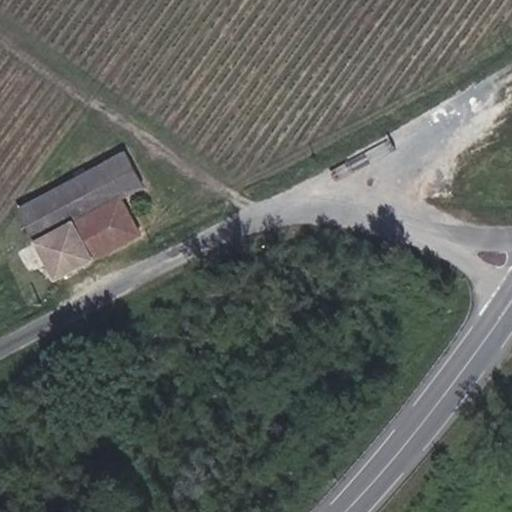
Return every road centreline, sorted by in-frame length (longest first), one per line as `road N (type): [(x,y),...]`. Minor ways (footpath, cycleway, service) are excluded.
road 1 (residential): [(0,353),(266,217),(380,222),(511,259)]
road 2 (tertiary): [(346,511),(425,423),(511,297)]
